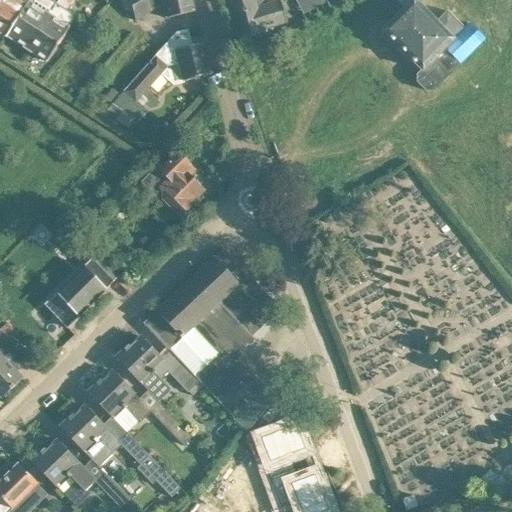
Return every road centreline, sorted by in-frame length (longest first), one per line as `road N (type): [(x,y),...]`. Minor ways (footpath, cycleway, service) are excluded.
road 1 (residential): [(0,442),(259,186)]
road 2 (residential): [(384,511),(259,186)]
road 3 (residential): [(207,0),(259,186)]
